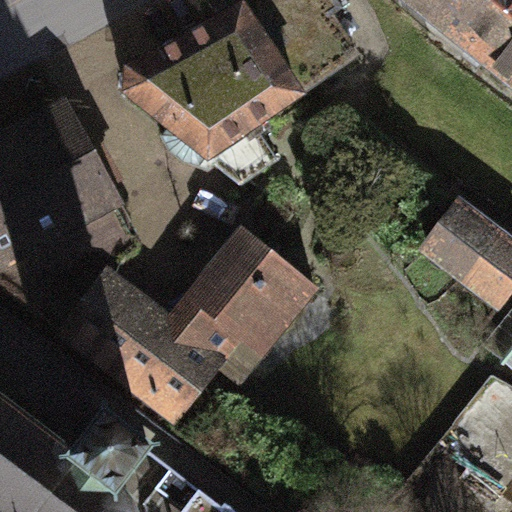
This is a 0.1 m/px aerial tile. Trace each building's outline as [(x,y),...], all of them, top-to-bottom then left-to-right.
[(227,0),(127,54),(126,81),(171,120),(165,131),(172,147),(186,158),(200,163),(207,151),(243,182),(281,157),(257,120),(363,50),(337,9),(347,4),(344,0),(227,0)] [(511,0),(387,0),(511,99),(511,0)] [(126,201),(67,93),(0,129),(0,271),(1,271),(10,298),(61,327),(109,266),(118,267),(137,239),(117,205),(126,201)] [(500,307),(511,291),(511,228),(463,191),(420,247),(500,307)] [(61,327),(57,331),(178,426),(221,370),(240,385),(319,285),(244,225),(172,316),(109,266),(61,327)] [(511,307),(483,344),(511,367),(511,307)] [(0,511),(143,511),(145,507),(138,487),(125,469),(164,416),(110,378),(97,395),(0,322),(0,511)] [(223,503),(200,485),(179,511),(244,511),(227,498),(223,503)]
